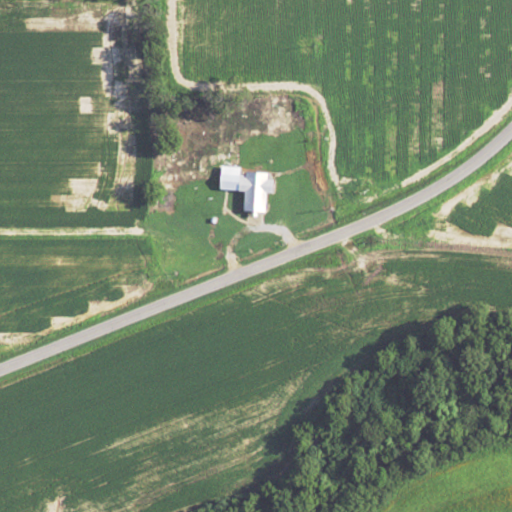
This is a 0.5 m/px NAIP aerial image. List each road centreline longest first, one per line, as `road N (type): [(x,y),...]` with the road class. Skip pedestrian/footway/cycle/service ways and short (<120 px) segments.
road 1 (residential): [(511,131),(446,186),(406,207),(0,369)]
road 2 (track): [(333,236),(423,281),(511,292)]
